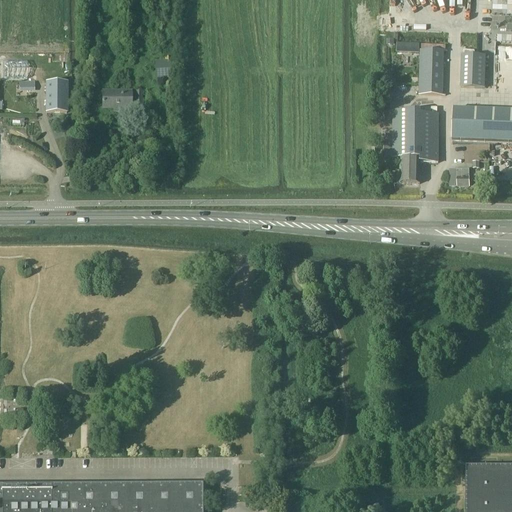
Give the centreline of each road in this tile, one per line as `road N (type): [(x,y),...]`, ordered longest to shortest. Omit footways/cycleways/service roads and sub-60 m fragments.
road 1 (primary): [(169,217),(511,247)]
road 2 (primary): [(511,226),(169,217)]
road 3 (primary): [(0,218),(169,217)]
